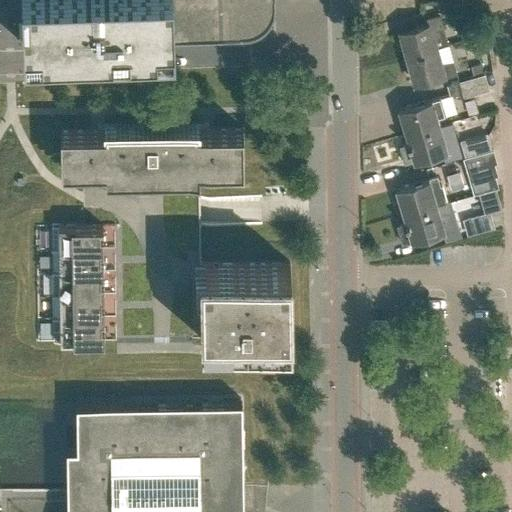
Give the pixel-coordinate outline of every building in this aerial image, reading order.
[(21,0),(23,44),(23,48),(174,43),(174,39),(246,36),(255,34),(263,30),(270,23),(274,14),(275,5),(274,0),(21,0)] [(408,56),(436,48),(436,47),(447,44),(439,15),(422,20),(424,24),(401,30),(408,56)] [(462,40),(487,33),(483,18),(459,26),(462,40)] [(436,48),(408,56),(416,82),(439,75),(440,79),(456,74),(453,62),(440,64),(436,48)] [(449,94),(451,95),(458,96),(462,95),(462,97),(490,89),(486,75),(485,73),(474,76),(458,81),(446,85),(449,94)] [(445,116),(440,96),(399,108),(407,134),(439,125),(437,118),(445,116)] [(198,128),(198,123),(104,125),(105,129),(60,130),(61,169),(82,169),(105,169),(105,177),(199,175),(199,170),(199,167),(243,166),(243,127),(198,128)] [(439,125),(407,134),(409,142),(407,143),(408,144),(400,146),(405,163),(447,151),(443,137),(446,136),(445,132),(442,133),(439,125)] [(465,156),(492,148),(487,132),(460,140),(465,156)] [(474,192),(498,185),(495,174),(497,173),(494,162),(497,161),(493,149),(464,157),(474,192)] [(82,225),(83,225),(85,225),(85,248),(85,271),(86,294),(86,317),(86,340),(90,340),(104,340),(116,340),(116,352),(193,351),(193,339),(201,339),(200,286),(200,263),(199,225),(199,210),(199,175),(199,170),(197,170),(197,160),(107,162),(107,168),(82,168),(82,169),(82,225)] [(404,214),(436,204),(446,201),(441,185),(439,186),(436,176),(396,188),(404,214)] [(436,204),(404,214),(406,222),(404,222),(405,223),(397,225),(402,243),(443,230),(446,239),(460,234),(450,200),(446,201),(436,204)] [(468,235),(494,227),(489,211),(463,218),(468,235)] [(51,249),(103,248),(103,234),(100,234),(100,227),(102,227),(102,224),(85,225),(83,225),(82,225),(58,225),(52,226),(52,248),(51,248),(51,249)] [(51,272),(103,271),(103,257),(100,257),(100,250),(103,250),(103,248),(51,249),(51,250),(52,250),(53,271),(51,271),(51,272)] [(291,337),(290,262),(201,263),(195,263),(195,286),(200,286),(201,339),(218,339),(218,343),(233,343),(233,338),(256,338),(259,338),(259,343),(273,343),(273,338),(291,337)] [(52,294),(103,294),(103,279),(101,279),(101,273),(103,273),(103,271),(51,272),(51,273),(53,273),(53,294),(52,294)] [(52,317),(104,317),(104,302),(101,302),(101,296),(103,295),(103,294),(52,294),(52,295),(53,295),(53,316),(52,316),(52,317)] [(104,317),(52,317),(52,318),(53,318),(54,341),(60,340),(60,341),(80,341),(86,340),(90,340),(104,340),(104,325),(101,325),(101,318),(104,318),(104,317)] [(67,511),(243,511),(243,486),(242,398),(76,401),(77,444),(66,444),(67,511)]
